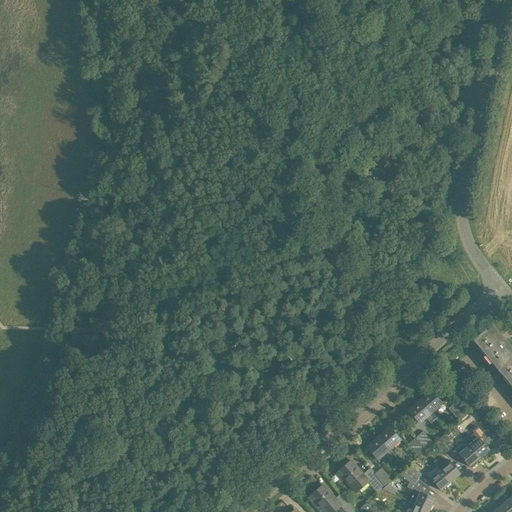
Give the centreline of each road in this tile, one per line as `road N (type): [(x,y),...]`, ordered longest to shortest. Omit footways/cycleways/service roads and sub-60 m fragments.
road 1 (residential): [(245,511),(501,289)]
road 2 (tertiary): [(501,289),(468,242),(461,202),(506,0)]
